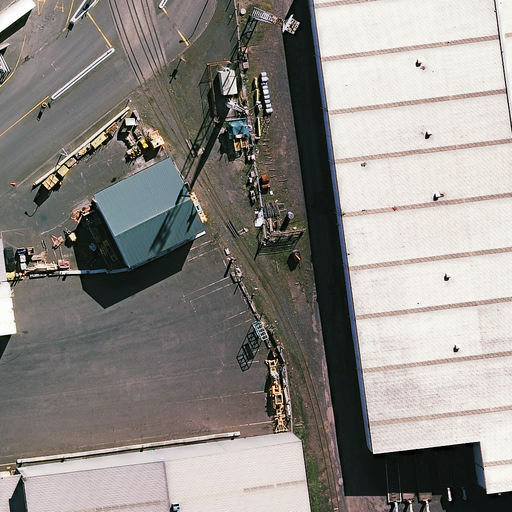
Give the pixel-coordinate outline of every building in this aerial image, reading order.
[(511,0),(307,0),(367,453),(470,439),(477,493),(511,488),(511,0)] [(200,225),(165,153),(89,190),(123,262),(148,250),(200,225)] [(196,432),(192,409),(134,417),(137,440),(196,432)] [(55,416),(0,421),(0,456),(58,450),(55,416)] [(301,511),(290,430),(0,470),(0,497),(2,511),(301,511)]
